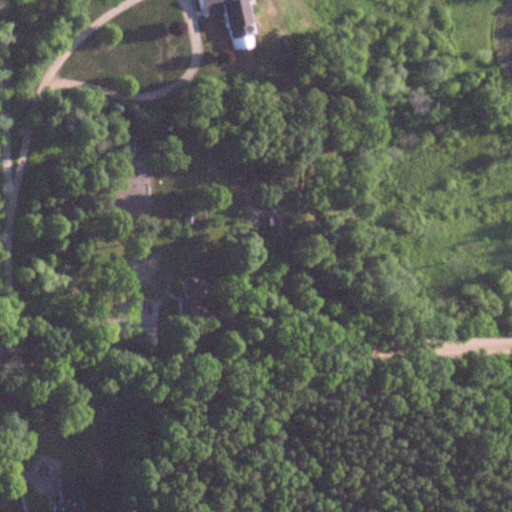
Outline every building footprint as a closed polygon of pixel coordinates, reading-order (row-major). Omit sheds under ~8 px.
[(250,47),(240,0),(195,0),(197,7),(218,2),(227,51),(250,47)] [(149,140),(109,140),(110,195),(150,194),(149,140)] [(194,280),(175,280),(176,323),(209,322),(209,300),(194,300),(194,280)] [(105,399),(105,424),(129,424),(129,399),(105,399)] [(56,481),(56,511),(78,511),(78,481),(56,481)]
